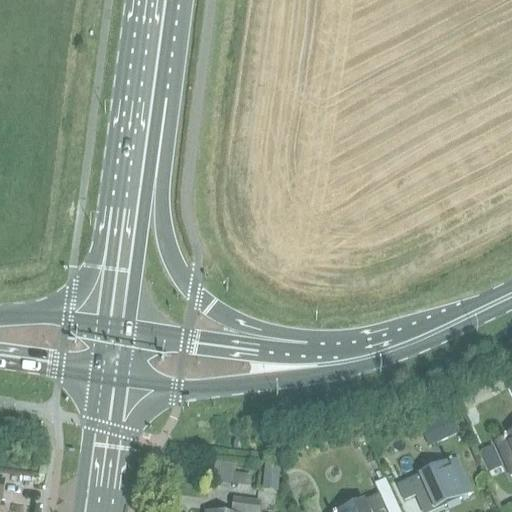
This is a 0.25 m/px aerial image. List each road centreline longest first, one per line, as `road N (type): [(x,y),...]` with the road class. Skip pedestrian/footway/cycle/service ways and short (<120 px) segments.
road 1 (secondary): [(325,363),(299,336),(224,315),(182,280),(166,244),(164,148),(148,88)]
road 2 (secondary): [(325,363),(114,327)]
road 3 (secondary): [(325,363),(359,360),(511,296)]
road 4 (secondary): [(131,207),(101,237),(84,287),(68,302),(19,314)]
road 5 (secondary): [(179,388),(279,379),(325,363)]
road 6 (secondary): [(114,327),(131,207)]
road 7 (secondary): [(131,207),(148,88)]
